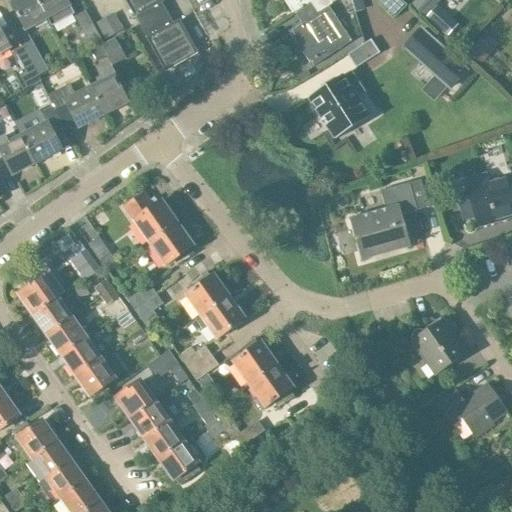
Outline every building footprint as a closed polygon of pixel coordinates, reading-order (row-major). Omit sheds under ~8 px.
[(25,31),(47,19),(36,0),(16,0),(9,4),(25,31)] [(36,0),(47,19),(51,27),(74,14),(66,0),(36,0)] [(173,23),(162,3),(163,2),(161,0),(124,0),(134,18),(135,18),(146,38),(145,38),(164,71),(197,52),(179,20),(173,23)] [(285,0),(294,13),(312,2),(319,12),(324,8),(319,0),(285,0)] [(312,2),(294,13),(301,23),(288,32),(309,63),(348,37),(340,25),(331,31),(319,12),(322,10),(328,18),(344,7),(338,0),(325,9),(324,8),(319,12),(312,2)] [(350,0),(355,13),(364,10),(360,0),(350,0)] [(378,0),(393,14),(403,3),(400,0),(378,0)] [(403,0),(423,18),(440,0),(403,0)] [(437,5),(424,18),(436,31),(450,18),(437,5)] [(102,43),(87,16),(85,11),(74,18),(89,44),(91,43),(94,48),(102,43)] [(113,14),(96,24),(105,40),(122,30),(113,14)] [(0,53),(10,48),(0,30),(0,53)] [(447,89),(463,71),(419,30),(402,48),(447,89)] [(102,43),(94,48),(94,49),(90,52),(96,62),(106,57),(111,66),(125,59),(114,38),(103,44),(102,43)] [(356,68),(379,53),(370,40),(347,55),(356,68)] [(21,47),(38,76),(48,71),(31,41),(21,47)] [(477,45),(468,55),(481,66),(489,56),(477,45)] [(21,47),(11,52),(21,70),(18,71),(27,88),(31,86),(40,81),(37,77),(38,76),(21,47)] [(91,88),(105,115),(127,104),(109,70),(100,75),(104,82),(91,88)] [(357,100),(366,94),(351,71),(342,77),(342,76),(308,98),(335,140),(369,118),(357,100)] [(14,84),(5,89),(10,97),(19,92),(14,84)] [(79,129),(105,115),(91,88),(65,102),(66,102),(55,108),(65,129),(77,123),(79,129)] [(53,135),(65,129),(55,108),(43,114),(48,124),(21,138),(34,164),(61,150),(53,135)] [(0,151),(12,175),(34,164),(21,138),(10,144),(5,135),(0,137),(0,151)] [(477,228),(511,217),(511,168),(510,169),(511,174),(511,176),(487,183),(485,175),(468,180),(470,188),(466,189),(467,193),(457,196),(459,202),(458,202),(462,214),(464,220),(467,219),(474,217),(477,228)] [(385,210),(349,220),(361,261),(410,247),(401,215),(417,211),(428,208),(420,180),(409,183),(380,191),(385,210)] [(149,245),(179,224),(171,212),(170,213),(161,201),(152,207),(143,194),(124,208),(149,245)] [(179,224),(149,245),(164,267),(175,260),(178,264),(194,255),(190,249),(193,247),(185,235),(186,234),(179,224)] [(107,272),(118,266),(98,238),(88,245),(107,272)] [(86,252),(75,259),(85,273),(81,276),(84,280),(88,277),(98,270),(86,252)] [(27,288),(17,295),(32,316),(57,298),(64,293),(45,265),(22,281),(27,288)] [(200,317),(229,297),(213,275),(210,277),(206,272),(186,289),(189,293),(185,296),(200,317)] [(101,298),(112,290),(106,281),(95,289),(101,298)] [(134,310),(156,295),(149,285),(127,301),(134,310)] [(112,290),(101,298),(106,305),(118,297),(112,290)] [(156,295),(134,310),(148,331),(160,322),(152,311),(162,304),(156,295)] [(229,297),(200,317),(195,321),(202,331),(207,327),(216,340),(245,320),(229,297)] [(46,337),(72,319),(57,298),(32,316),(46,337)] [(465,354),(440,318),(428,326),(430,329),(425,333),(421,330),(417,330),(413,333),(411,337),(412,342),(436,375),(465,354)] [(72,319),(46,337),(60,356),(85,338),(72,319)] [(129,337),(141,329),(135,322),(124,329),(129,337)] [(141,329),(129,337),(135,345),(146,338),(141,329)] [(85,338),(60,356),(74,377),(100,358),(85,338)] [(248,385),(277,365),(261,342),(257,345),(253,339),(229,358),(233,362),(232,363),(248,385)] [(189,371),(211,356),(204,347),(183,362),(189,371)] [(168,352),(147,367),(156,380),(178,365),(168,352)] [(100,358),(74,377),(89,398),(115,380),(123,374),(108,353),(100,358)] [(189,371),(196,381),(218,366),(211,356),(189,371)] [(277,365),(248,385),(258,399),(253,402),(260,411),(272,402),(277,408),(294,398),(290,390),(293,388),(277,365)] [(208,376),(198,383),(206,394),(216,387),(208,376)] [(129,420),(155,401),(140,381),(114,399),(129,420)] [(505,411),(487,386),(463,402),(455,391),(434,405),(449,426),(461,418),(475,438),(493,425),(490,421),(505,411)] [(195,392),(187,397),(193,404),(200,399),(195,392)] [(4,395),(0,398),(0,430),(19,416),(4,395)] [(144,441),(169,422),(155,401),(129,420),(144,441)] [(214,418),(214,417),(210,412),(199,420),(204,426),(215,419),(214,418)] [(213,439),(224,431),(229,427),(219,413),(214,417),(214,418),(215,419),(204,426),(213,439)] [(31,459),(56,441),(42,421),(16,439),(31,459)] [(242,447),(245,445),(264,431),(257,421),(239,434),(233,424),(229,427),(224,431),(231,441),(235,437),(242,447)] [(157,460),(183,441),(169,422),(144,441),(157,460)] [(183,441),(157,460),(172,481),(175,480),(180,486),(200,472),(195,465),(198,463),(191,453),(198,448),(191,437),(183,442),(183,441)] [(45,480),(71,462),(56,441),(31,459),(45,480)] [(59,500),(85,481),(71,462),(45,480),(59,500)] [(68,511),(84,511),(99,501),(85,481),(59,500),(68,511)] [(10,505),(21,497),(16,489),(4,497),(10,505)] [(21,497),(10,505),(14,511),(16,511),(27,505),(21,497)] [(106,511),(99,501),(84,511),(106,511)]
